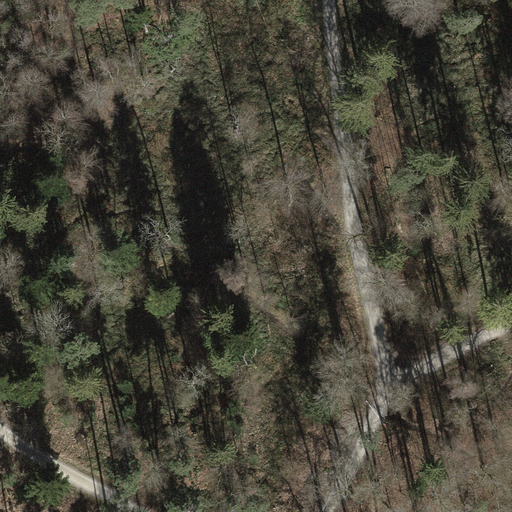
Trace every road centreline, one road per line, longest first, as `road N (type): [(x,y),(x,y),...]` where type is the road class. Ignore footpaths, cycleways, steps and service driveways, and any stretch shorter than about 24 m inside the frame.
road 1 (track): [(388,382),(335,127),(329,0)]
road 2 (track): [(124,511),(0,428)]
road 3 (track): [(325,511),(388,382)]
road 4 (track): [(388,382),(511,322)]
